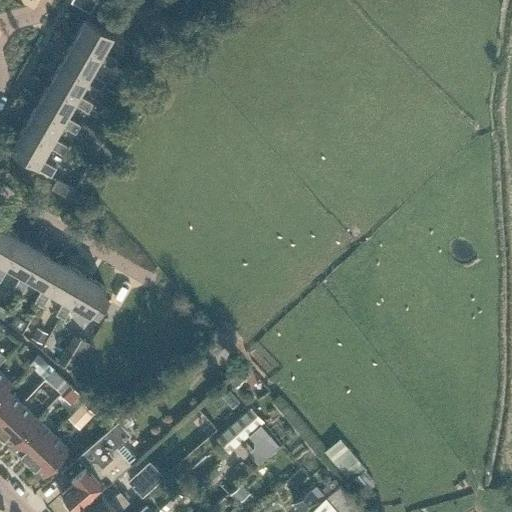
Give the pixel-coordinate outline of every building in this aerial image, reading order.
[(95,0),(94,0),(73,0),(89,10),(95,0)] [(104,9),(99,18),(117,30),(123,21),(104,9)] [(100,56),(98,59),(112,67),(117,58),(103,50),(113,33),(85,17),(72,40),(100,56)] [(88,77),(86,80),(100,88),(104,80),(90,72),(98,59),(100,56),(72,40),(60,61),(88,77)] [(78,94),(86,80),(88,77),(60,61),(48,83),(75,99),(73,102),(87,110),(92,102),(78,94)] [(63,120),(61,123),(75,132),(77,128),(101,142),(105,135),(82,121),(80,124),(65,116),(73,102),(75,99),(48,83),(35,104),(63,120)] [(53,137),(61,123),(63,120),(35,104),(23,126),(51,142),(49,145),(63,153),(67,146),(53,137)] [(51,142),(23,126),(10,148),(36,163),(35,166),(50,175),(55,167),(41,159),(49,145),(51,142)] [(73,141),(67,152),(78,158),(84,147),(73,141)] [(56,177),(51,186),(68,197),(74,189),(56,177)] [(0,261),(2,263),(19,233),(0,221),(0,261)] [(24,275),(41,245),(19,233),(2,263),(0,261),(0,277),(7,265),(21,273),(24,275)] [(45,287),(62,258),(41,245),(24,275),(21,273),(13,287),(20,292),(28,278),(42,286),(45,287)] [(84,270),(62,258),(45,287),(42,286),(35,300),(42,304),(50,290),(63,298),(66,300),(84,270)] [(106,283),(84,270),(66,300),(63,298),(56,312),(64,317),(72,302),(89,312),(88,313),(98,318),(109,300),(99,294),(106,283)] [(25,320),(15,314),(10,321),(21,327),(25,320)] [(47,331),(36,325),(31,335),(41,341),(47,331)] [(215,331),(203,342),(213,354),(226,342),(215,331)] [(74,333),(58,361),(70,367),(82,348),(84,349),(89,342),(74,333)] [(21,352),(27,345),(21,340),(15,347),(21,352)] [(37,352),(28,362),(34,368),(44,358),(37,352)] [(47,361),(38,371),(44,377),(45,375),(53,367),(47,361)] [(53,367),(45,375),(60,390),(68,382),(53,367)] [(0,391),(6,385),(7,386),(12,380),(0,368),(0,391)] [(60,390),(59,392),(69,402),(79,392),(68,382),(60,390)] [(0,424),(23,401),(7,386),(6,385),(0,391),(0,424)] [(83,400),(68,416),(78,426),(93,411),(83,400)] [(39,417),(23,401),(0,424),(0,432),(14,446),(30,429),(29,428),(39,417)] [(229,450),(247,434),(263,420),(249,405),(215,435),(229,450)] [(74,482),(61,492),(64,495),(62,499),(67,506),(72,504),(75,508),(104,482),(101,478),(103,476),(101,474),(105,471),(111,478),(130,462),(128,459),(134,455),(121,440),(130,432),(125,427),(132,421),(125,412),(118,419),(62,468),(74,482)] [(29,461),(56,433),(39,417),(29,428),(30,429),(14,446),(29,461)] [(259,440),(259,446),(267,454),(279,444),(268,432),(259,440)] [(56,433),(29,461),(43,473),(69,445),(56,433)] [(365,466),(339,436),(323,450),(349,480),(365,466)] [(152,481),(162,472),(151,461),(142,469),(140,466),(128,478),(141,493),(154,482),(152,481)] [(335,476),(321,487),(327,494),(326,495),(340,511),(366,511),(341,482),(340,483),(335,476)] [(238,480),(227,490),(236,499),(248,489),(241,482),(238,480)] [(163,510),(165,509),(182,494),(173,484),(154,500),(163,510)] [(310,486),(293,501),(302,511),(303,511),(320,498),(310,486)] [(100,489),(73,511),(115,511),(127,502),(118,492),(109,500),(100,489)] [(155,511),(145,501),(133,511),(155,511)]
